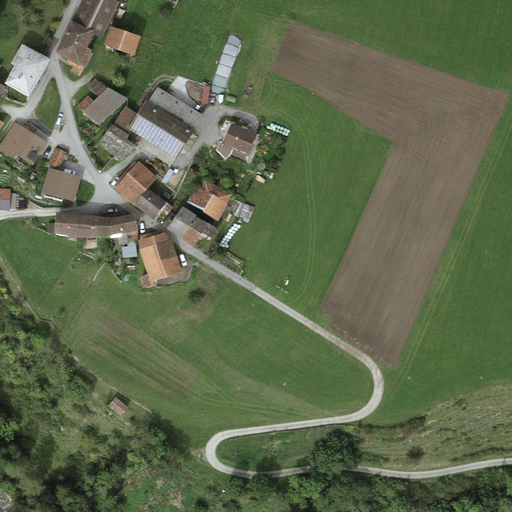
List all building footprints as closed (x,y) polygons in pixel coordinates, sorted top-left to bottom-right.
[(114,0),(81,0),(72,21),(93,30),(103,35),(118,2),(114,0)] [(93,30),(72,21),(70,20),(56,52),(67,59),(66,62),(72,65),(70,71),(80,76),(92,49),(87,47),(93,30)] [(141,36),(111,26),(104,45),(135,55),(141,36)] [(44,56),(22,44),(12,62),(15,64),(4,83),(30,97),(51,60),(44,56)] [(88,95),(77,106),(98,125),(127,99),(108,87),(107,89),(94,79),(88,87),(99,96),(94,101),(88,95)] [(203,115),(157,87),(148,101),(146,100),(138,113),(128,128),(142,137),(176,158),(203,115)] [(205,90),(202,106),(207,107),(211,91),(205,90)] [(125,105),(113,125),(128,134),(126,138),(135,143),(142,137),(128,128),(138,113),(125,105)] [(220,142),(216,149),(225,158),(230,154),(244,160),(254,135),(234,127),(235,124),(226,120),(224,126),(230,128),(224,143),(220,142)] [(48,143),(13,123),(0,145),(0,149),(33,169),(48,143)] [(128,134),(113,125),(99,143),(121,161),(135,143),(126,138),(128,134)] [(67,151),(55,146),(48,163),(60,168),(67,151)] [(156,176),(138,161),(127,173),(125,171),(113,186),(132,203),(156,176)] [(81,177),(49,168),(42,192),(45,193),(44,196),(63,201),(64,198),(74,201),(81,177)] [(200,188),(196,186),(187,201),(218,221),(232,194),(205,180),(200,188)] [(173,206),(148,188),(134,205),(153,219),(160,210),(166,215),(173,206)] [(10,191),(0,190),(0,212),(8,213),(10,191)] [(197,214),(183,206),(167,228),(182,238),(196,216),(197,214)] [(79,214),(56,212),(55,233),(78,237),(79,214)] [(100,216),(79,214),(78,237),(99,237),(99,236),(100,216)] [(134,214),(100,216),(99,236),(117,234),(118,245),(137,242),(139,239),(138,231),(136,231),(134,214)] [(209,223),(196,216),(182,238),(193,247),(200,237),(210,240),(211,238),(213,239),(219,229),(209,223)] [(161,230),(140,236),(141,239),(139,240),(141,248),(139,249),(141,254),(144,266),(176,256),(171,240),(170,240),(164,232),(161,230)] [(123,260),(137,260),(136,247),(122,247),(123,260)] [(182,272),(176,256),(144,266),(148,274),(140,277),(143,288),(155,285),(153,281),(182,272)] [(141,412),(126,402),(120,409),(135,420),(141,412)]
